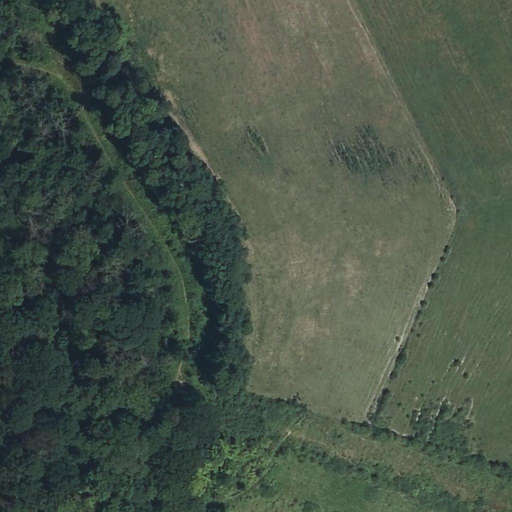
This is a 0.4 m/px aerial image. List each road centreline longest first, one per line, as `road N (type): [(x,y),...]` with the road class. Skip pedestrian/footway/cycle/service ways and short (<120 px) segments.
road 1 (track): [(132,511),(185,322),(183,276),(78,103),(52,71),(0,44)]
road 2 (track): [(0,332),(21,392),(12,511)]
